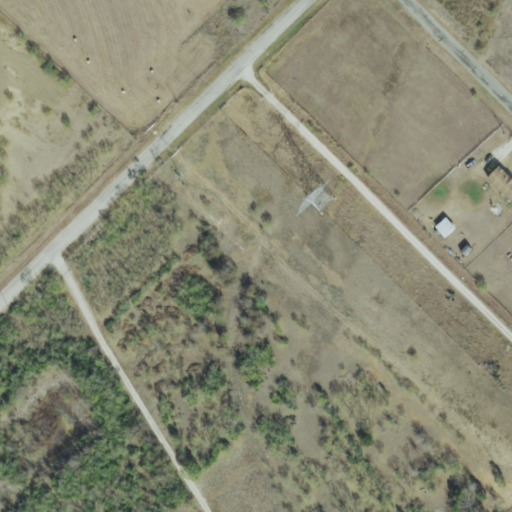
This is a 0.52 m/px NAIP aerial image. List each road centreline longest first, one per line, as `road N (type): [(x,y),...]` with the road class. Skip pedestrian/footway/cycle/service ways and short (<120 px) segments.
road 1 (residential): [(0,300),(306,0)]
road 2 (tertiary): [(404,0),(511,106)]
